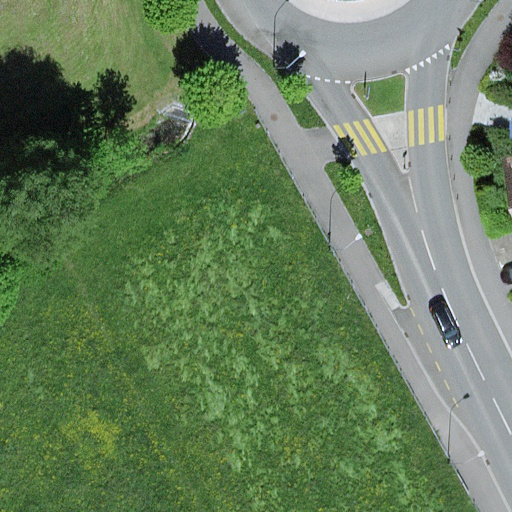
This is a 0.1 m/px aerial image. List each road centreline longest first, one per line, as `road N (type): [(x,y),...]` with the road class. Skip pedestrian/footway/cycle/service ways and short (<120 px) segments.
road 1 (tertiary): [(298,43),(421,233)]
road 2 (tertiary): [(511,439),(421,233)]
road 3 (tertiary): [(421,233),(426,23)]
road 4 (primary): [(298,43),(365,51),(426,23)]
